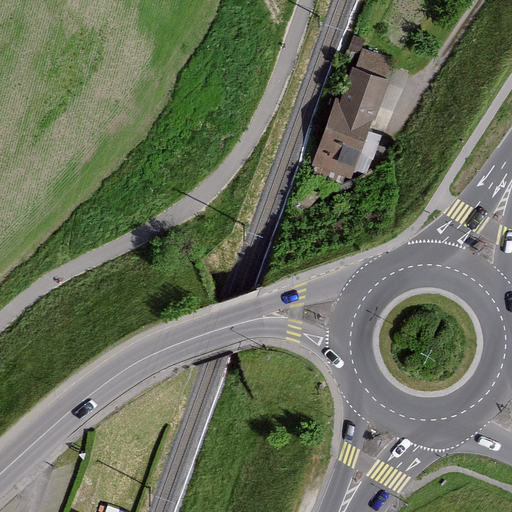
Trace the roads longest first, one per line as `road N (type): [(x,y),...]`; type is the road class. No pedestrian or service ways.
road 1 (tertiary): [(264,316),(130,365),(0,464)]
road 2 (track): [(397,134),(482,0)]
road 3 (primary): [(511,174),(417,264)]
road 4 (primary): [(347,511),(439,420)]
road 5 (primary): [(363,387),(339,511)]
road 6 (tertiary): [(383,278),(298,297),(264,316)]
